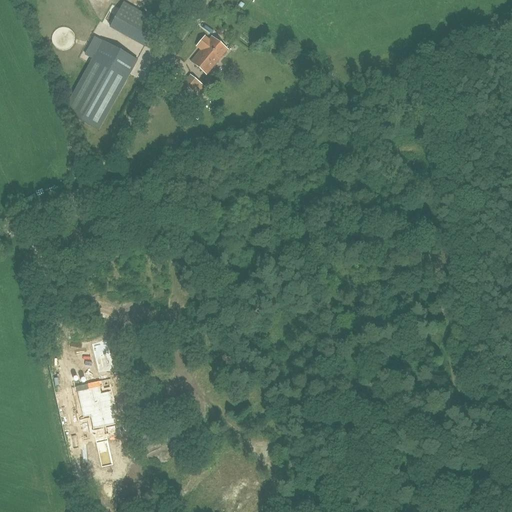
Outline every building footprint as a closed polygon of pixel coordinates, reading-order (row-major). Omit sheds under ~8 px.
[(110,27),(145,47),(159,22),(124,3),(110,27)] [(207,75),(228,50),(211,37),(208,42),(204,39),(199,45),(202,48),(191,62),(207,75)] [(99,131),(137,61),(102,42),(64,112),(99,131)] [(174,96),(191,110),(208,91),(191,76),(174,96)] [(113,370),(107,341),(91,345),(98,374),(113,370)] [(80,419),(81,419),(90,417),(93,430),(105,427),(122,424),(122,423),(116,424),(109,392),(101,394),(100,386),(77,391),(83,418),(80,419)]
